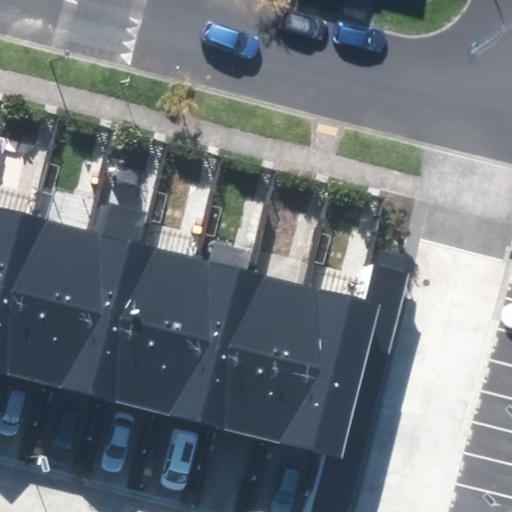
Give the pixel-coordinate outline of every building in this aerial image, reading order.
[(0,201),(0,329),(30,209),(0,201)] [(30,209),(0,329),(0,367),(46,379),(85,223),(30,209)] [(85,223),(46,379),(100,392),(139,236),(85,223)] [(139,236),(100,392),(155,406),(193,250),(139,236)] [(357,290),(318,446),(302,511),(306,511),(336,511),(403,247),(370,239),(357,290)] [(193,250),(155,406),(209,419),(248,263),(193,250)] [(248,263),(209,419),(264,433),(303,277),(248,263)] [(303,277),(264,433),(318,446),(357,290),(303,277)]
